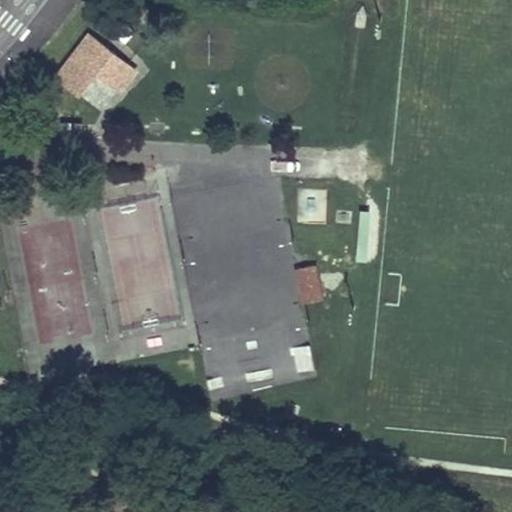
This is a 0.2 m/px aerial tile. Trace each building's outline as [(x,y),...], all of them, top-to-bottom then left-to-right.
[(120,95),(137,73),(91,36),(57,78),(80,97),(97,76),(120,95)] [(369,258),(372,211),(360,210),(357,257),(369,258)] [(304,304),(321,300),(314,266),(297,269),(304,304)] [(201,343),(203,377),(254,374),(252,340),(201,343)] [(291,348),(294,373),(314,371),(311,345),(291,348)]
